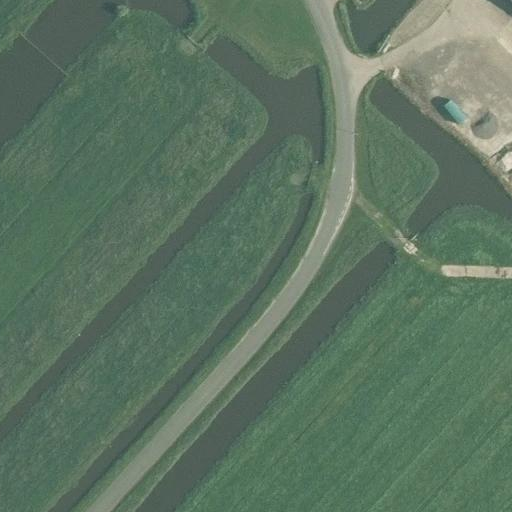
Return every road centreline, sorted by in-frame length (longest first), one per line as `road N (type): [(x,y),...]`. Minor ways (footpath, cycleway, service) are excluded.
road 1 (tertiary): [(109,511),(316,275),(356,156),(354,69),(324,0)]
road 2 (track): [(511,279),(443,277),(346,196)]
